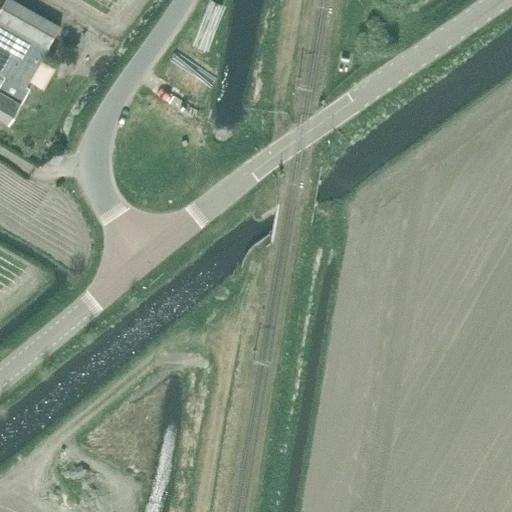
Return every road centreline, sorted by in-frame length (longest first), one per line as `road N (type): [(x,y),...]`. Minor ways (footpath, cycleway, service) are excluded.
road 1 (unclassified): [(142,255),(501,0)]
road 2 (unclassified): [(142,255),(101,194),(94,162),(123,86),(182,0)]
road 3 (unclassified): [(0,376),(142,255)]
